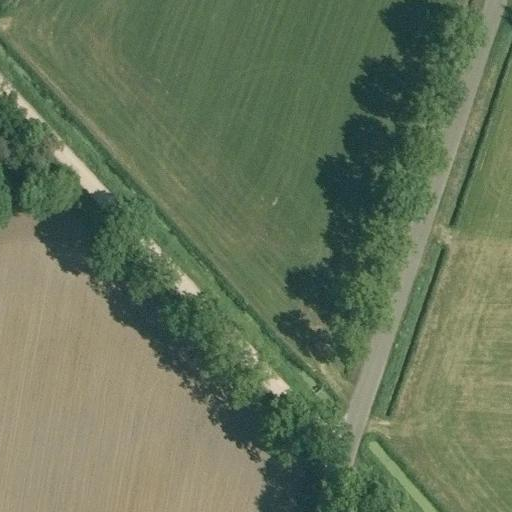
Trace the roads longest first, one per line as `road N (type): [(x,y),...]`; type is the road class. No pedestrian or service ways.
road 1 (track): [(0,84),(402,511)]
road 2 (unclassified): [(335,511),(505,0)]
